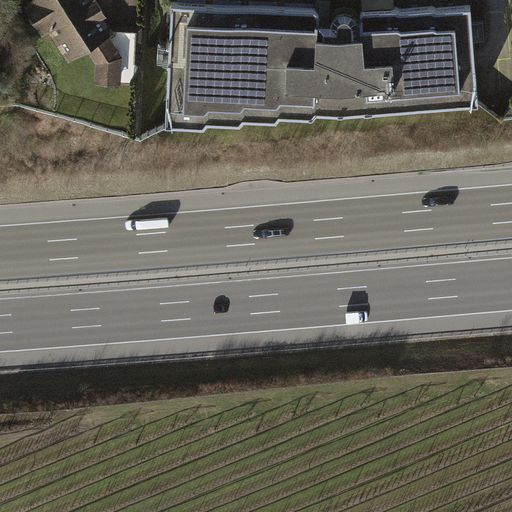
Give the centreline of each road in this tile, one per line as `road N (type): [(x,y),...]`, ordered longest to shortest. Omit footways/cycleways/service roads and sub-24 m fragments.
road 1 (motorway): [(511,212),(0,254)]
road 2 (motorway): [(0,324),(511,283)]
